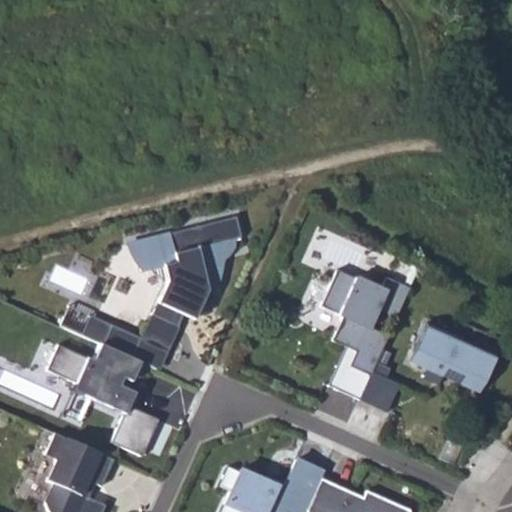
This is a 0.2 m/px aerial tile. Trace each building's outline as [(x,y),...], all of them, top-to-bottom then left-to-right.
[(147,313),(173,325),(187,294),(197,299),(203,289),(212,289),(219,249),(230,246),(230,238),(236,236),(231,216),(130,240),(137,270),(158,265),(162,281),(147,313)] [(389,315),(402,285),(379,274),(373,287),(329,267),(313,303),(336,313),(324,337),(338,343),(348,348),(342,363),(336,361),(326,385),(352,397),(381,333),(363,325),(371,307),(389,315)] [(64,305),(56,323),(99,342),(101,343),(110,324),(64,305)] [(144,362),(157,368),(175,326),(173,325),(147,313),(136,337),(128,355),(144,362)] [(477,392),(494,354),(425,323),(408,361),(477,392)] [(136,337),(110,324),(101,343),(128,355),(136,337)] [(99,342),(91,358),(56,343),(45,368),(73,382),(70,389),(122,412),(110,440),(142,454),(158,418),(132,406),(138,393),(118,383),(122,376),(130,379),(133,373),(139,376),(144,362),(128,355),(101,343),(99,342)] [(348,348),(338,343),(320,382),(326,385),(336,361),(342,363),(348,348)] [(112,458),(53,431),(44,452),(54,457),(45,478),(53,482),(45,501),(49,510),(52,511),(100,511),(105,503),(84,494),(90,480),(101,484),(112,458)] [(313,476),(317,469),(289,456),(278,482),(276,486),(253,475),(233,467),(231,469),(220,464),(212,483),(223,488),(212,511),(237,511),(238,511),(241,511),(275,511),(278,506),(291,511),(297,511),(298,510),(313,476)] [(254,472),(253,475),(276,486),(278,482),(254,472)] [(401,511),(403,507),(359,488),(355,495),(313,476),(298,510),(303,511),(401,511)]
